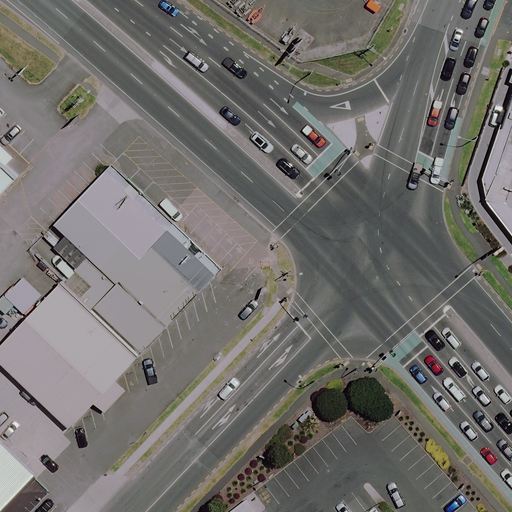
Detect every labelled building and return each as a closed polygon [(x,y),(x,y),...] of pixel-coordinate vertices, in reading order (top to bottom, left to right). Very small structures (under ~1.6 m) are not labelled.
[(511,76),(478,198),(511,241),(511,76)] [(70,295),(129,351),(206,271),(99,170),(44,227),(92,272),(70,295)] [(125,362),(48,289),(0,339),(0,378),(58,433),(125,362)] [(0,509),(39,468),(0,431),(0,509)] [(257,511),(247,499),(229,511),(257,511)]
